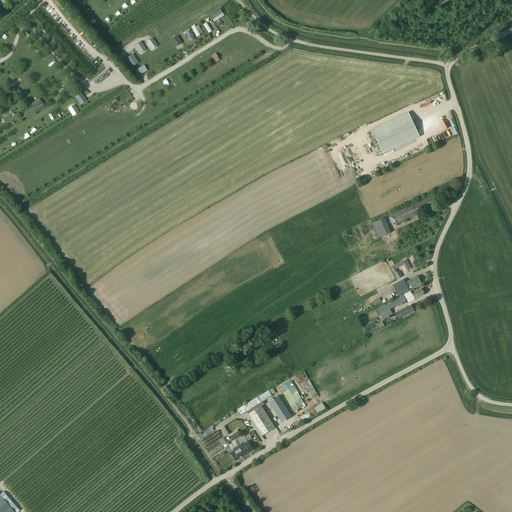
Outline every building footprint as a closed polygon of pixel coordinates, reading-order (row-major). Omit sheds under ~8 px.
[(220,10),(210,16),(213,20),(222,13),(220,10)] [(196,37),(203,34),(198,25),(195,26),(195,25),(191,27),(196,37)] [(191,41),(194,39),(189,30),(185,32),(186,33),(184,34),(185,36),(187,35),(191,41)] [(171,39),(176,47),(182,43),(177,36),(171,39)] [(147,42),(151,47),(156,44),(152,38),(147,42)] [(145,48),(141,42),(135,46),(139,51),(145,48)] [(211,55),(216,63),(220,60),(215,53),(211,55)] [(133,66),(136,64),(130,55),(127,58),(133,66)] [(144,65),(135,70),(137,73),(145,68),(144,65)] [(110,72),(107,69),(93,81),(95,84),(110,72)] [(81,104),(86,100),(82,95),(77,98),(81,104)] [(41,101),(33,106),(37,112),(45,107),(41,101)] [(77,110),(74,105),(68,108),(72,114),(77,110)] [(409,114),(372,130),(383,153),(419,136),(409,114)] [(454,128),(438,133),(440,140),(456,135),(454,128)] [(437,200),(440,199),(438,194),(393,214),(397,224),(439,205),(437,200)] [(384,218),(372,224),(367,226),(373,241),(381,238),(383,242),(386,241),(384,236),(391,233),(384,218)] [(403,266),(404,267),(407,271),(411,269),(406,260),(391,268),(397,280),(403,277),(400,271),(398,272),(397,270),(396,269),(403,266)] [(398,296),(409,291),(409,290),(412,288),(421,284),(417,277),(408,281),(405,283),(405,281),(393,287),(398,296)] [(408,303),(415,300),(425,295),(422,289),(412,294),(412,295),(410,292),(404,295),(406,298),(408,303)] [(406,303),(405,302),(406,301),(404,296),(378,310),(382,319),(393,314),(390,309),(401,304),(402,305),(406,303)] [(379,297),(372,301),(374,306),(382,302),(379,297)] [(398,320),(415,312),(411,305),(395,314),(398,320)] [(309,380),(305,382),(310,391),(314,389),(309,380)] [(291,381),(280,388),(290,405),(301,399),(291,381)] [(241,416),(272,396),(269,391),(237,410),(241,416)] [(292,418),(278,397),(269,402),(283,423),(292,418)] [(314,408),(317,413),(325,408),(322,403),(314,408)] [(275,427),(261,406),(248,414),(262,435),(274,427),(275,427)] [(202,440),(213,430),(211,428),(202,435),(200,432),(197,435),(202,440)] [(229,435),(232,439),(240,434),(237,430),(229,435)] [(225,437),(220,440),(223,446),(228,443),(225,437)] [(234,451),(231,453),(236,461),(253,450),(248,442),(247,442),(240,447),(239,446),(232,450),(234,451)] [(0,511),(14,511),(0,495),(0,511)]
